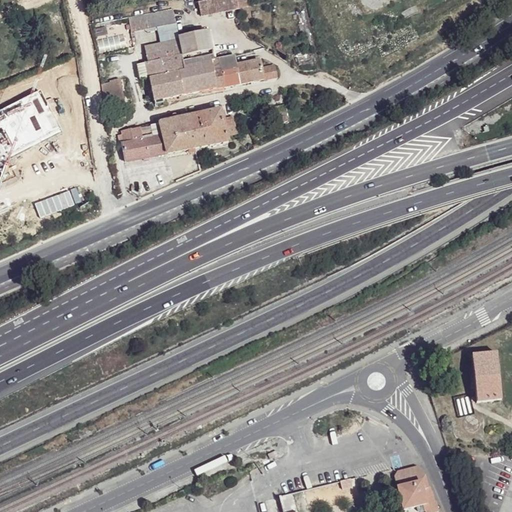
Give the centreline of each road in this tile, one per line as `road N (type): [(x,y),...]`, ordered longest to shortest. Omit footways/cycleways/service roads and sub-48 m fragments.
road 1 (motorway): [(511,74),(0,342)]
road 2 (motorway): [(0,446),(286,311),(511,186)]
road 3 (secondary): [(0,277),(372,106),(511,24)]
road 4 (motorway): [(0,383),(172,296),(309,239),(511,173)]
road 5 (motorway): [(511,146),(325,202),(0,351)]
road 6 (tertiary): [(386,364),(76,511)]
road 7 (tertiary): [(457,511),(386,364)]
road 8 (residential): [(511,301),(386,364)]
road 9 (unknown): [(41,77),(61,86),(80,164),(103,193)]
